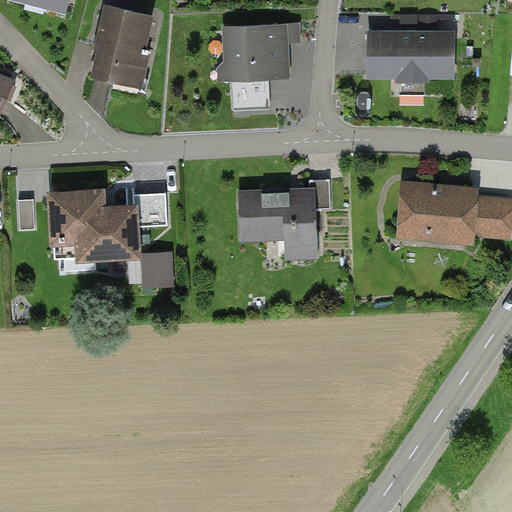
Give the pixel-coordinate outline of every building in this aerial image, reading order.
[(64,0),(7,0),(6,4),(61,17),(64,0)] [(155,19),(99,7),(83,78),(139,91),(155,19)] [(284,23),(216,25),(218,80),(286,77),(284,23)] [(450,30),(362,31),(362,80),(451,79),(450,30)] [(0,105),(10,80),(0,75),(0,105)] [(474,190),(394,184),(390,242),(468,248),(468,239),(508,242),(511,200),(494,199),(473,197),(474,190)] [(97,190),(38,193),(41,252),(66,250),(67,267),(138,263),(137,233),(166,231),(164,195),(134,196),(135,206),(98,208),(97,190)] [(314,190),(235,193),(237,242),(280,240),(281,265),(317,264),(314,190)] [(40,229),(38,196),(22,196),(23,229),(40,229)]
